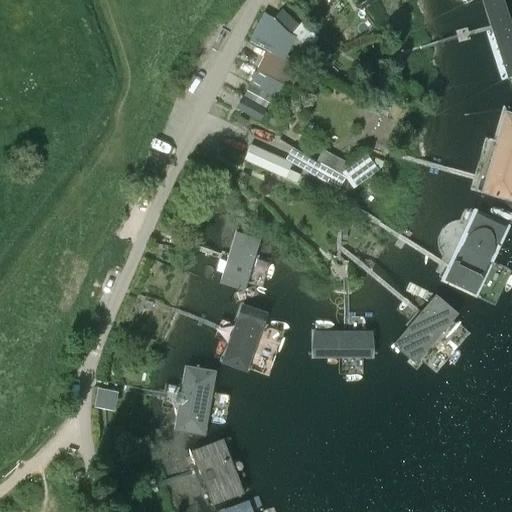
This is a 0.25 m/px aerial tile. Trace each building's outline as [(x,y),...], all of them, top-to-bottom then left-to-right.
[(459,0),(464,8),(478,0),(459,0)] [(480,8),(502,89),(511,86),(511,22),(506,1),(480,8)] [(267,50),(285,60),(296,38),(291,34),(274,17),(264,12),(249,42),(266,51),(267,50)] [(292,88),(302,68),(267,50),(257,70),(292,88)] [(284,85),(257,71),(249,85),(277,99),(284,85)] [(272,98),(250,85),(237,108),(260,121),(272,98)] [(511,117),(503,114),(478,195),(511,205),(511,117)] [(271,118),(268,124),(275,127),(278,122),(271,118)] [(293,164),(258,149),(252,164),(286,178),(293,182),(298,172),(290,170),(293,164)] [(340,174),(316,160),(316,161),(311,170),(316,173),(314,176),(339,190),(345,179),(353,189),(378,170),(366,154),(341,173),(342,175),(340,174)] [(511,233),(470,211),(435,275),(478,298),(511,235),(511,233)] [(256,248),(241,242),(220,293),(235,299),(256,248)] [(383,345),(416,372),(459,321),(427,294),(409,315),(383,345)] [(245,380),(262,326),(232,317),(215,371),(245,380)] [(372,337),(306,335),(304,364),(371,366),(372,337)] [(172,435),(203,439),(213,374),(181,370),(172,435)] [(98,391),(94,410),(115,415),(119,397),(98,391)] [(186,453),(205,509),(239,497),(220,442),(186,453)]
